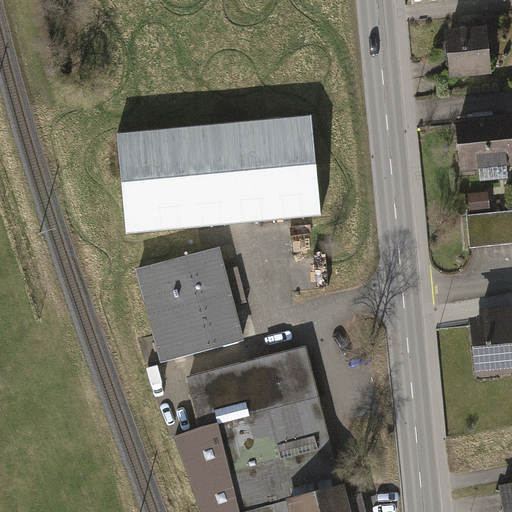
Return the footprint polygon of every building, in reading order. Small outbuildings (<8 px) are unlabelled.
[(484,27),(443,30),(448,81),(488,77),(484,27)] [(311,115),(119,133),(128,233),(321,215),(311,115)] [(511,157),(508,117),(453,123),(458,172),(511,166),(511,157)] [(488,192),(467,194),(469,212),(489,210),(488,192)] [(511,212),(466,217),(469,248),(511,244),(511,212)] [(287,227),(263,228),(264,251),(288,251),(287,227)] [(168,282),(141,289),(160,361),(243,340),(219,248),(163,263),(168,282)] [(326,257),(294,260),(295,273),(327,271),(326,257)] [(168,282),(163,263),(136,269),(141,289),(168,282)] [(328,287),(327,271),(295,273),(293,274),(294,290),(328,287)] [(481,316),(470,318),(476,376),(511,372),(511,306),(481,310),(481,316)] [(50,331),(60,355),(70,351),(61,327),(50,331)] [(306,346),(186,376),(199,427),(176,436),(200,511),(287,511),(284,500),(341,484),(306,346)] [(345,498),(341,484),(284,500),(287,511),(365,511),(361,494),(345,498)] [(511,511),(511,486),(499,489),(503,511),(511,511)]
